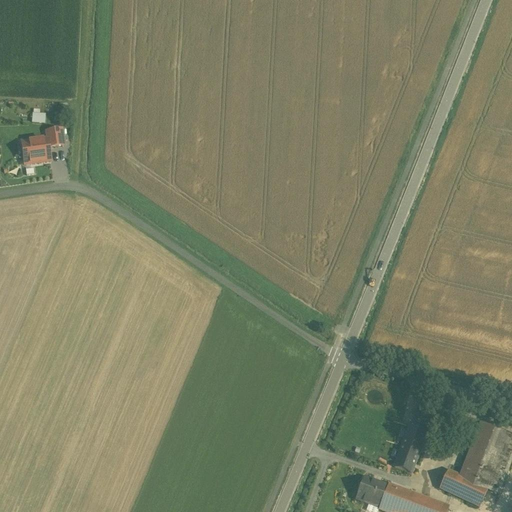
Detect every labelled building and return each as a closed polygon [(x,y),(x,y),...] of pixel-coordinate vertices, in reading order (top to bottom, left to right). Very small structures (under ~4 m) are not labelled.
[(0,112),(0,132),(8,133),(9,113),(0,112)] [(35,114),(35,124),(47,124),(47,114),(35,114)] [(48,131),(48,140),(21,142),(23,165),(57,162),(56,147),(63,147),(62,130),(48,131)] [(511,436),(480,424),(460,477),(488,490),(487,491),(499,495),(511,460),(511,436)] [(395,468),(411,474),(425,435),(409,429),(395,468)] [(439,490),(479,508),(487,491),(488,490),(460,477),(448,471),(439,490)] [(387,488),(364,479),(356,501),(379,509),(379,511),(380,511),(394,511),(402,491),(388,486),(387,488)] [(447,511),(449,508),(402,491),(394,511),(447,511)]
